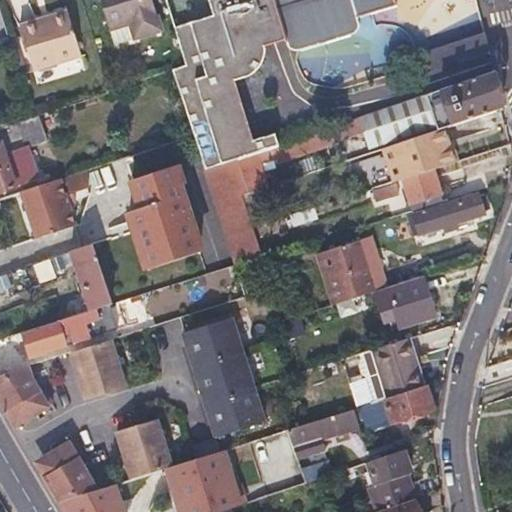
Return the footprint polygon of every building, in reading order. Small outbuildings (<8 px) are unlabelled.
[(99,0),(113,42),(133,35),(159,27),(150,0),(99,0)] [(164,0),(185,62),(168,68),(178,95),(203,169),(234,159),(270,146),(279,143),(274,129),(252,137),(232,78),(254,66),(260,57),(261,42),(282,35),(284,43),(296,48),(352,30),(357,24),(354,14),(394,2),(392,0),(164,0)] [(19,23),(25,46),(32,69),(79,55),(66,9),(47,15),(49,21),(41,23),(38,17),(19,23)] [(47,15),(38,17),(41,23),(49,21),(47,15)] [(488,51),(485,36),(444,49),(449,64),(488,51)] [(449,64),(444,49),(387,67),(392,82),(449,64)] [(234,159),(245,189),(260,185),(263,184),(255,161),(273,155),(274,159),(365,130),(370,145),(450,119),(451,124),(501,108),(493,73),(279,143),(270,146),(234,159)] [(43,138),(35,113),(16,120),(20,134),(24,144),(43,138)] [(0,189),(35,179),(24,144),(0,152),(0,141),(20,134),(16,120),(0,125),(0,189)] [(453,163),(441,127),(417,135),(381,146),(392,182),(401,179),(431,170),(453,163)] [(234,159),(203,169),(201,170),(231,264),(261,255),(242,205),(242,204),(240,198),(238,192),(245,189),(234,159)] [(175,164),(129,180),(137,207),(125,211),(143,268),(195,251),(174,185),(181,183),(175,164)] [(79,170),(18,190),(34,237),(71,224),(65,204),(61,194),(69,192),(84,187),(79,170)] [(410,209),(425,204),(440,200),(431,170),(401,179),(410,209)] [(263,196),(260,185),(245,189),(238,192),(240,198),(242,204),(263,196)] [(370,192),(372,196),(373,201),(396,194),(393,185),(370,192)] [(69,192),(61,194),(65,204),(72,202),(69,192)] [(441,225),(442,228),(442,231),(455,228),(453,222),(480,213),(475,195),(412,215),(418,233),(441,225)] [(370,235),(363,238),(374,271),(382,269),(370,235)] [(387,286),(382,269),(374,271),(363,238),(317,253),(334,304),(336,303),(358,296),(387,286)] [(89,243),(79,246),(70,249),(89,309),(107,303),(89,243)] [(35,265),(42,282),(57,277),(51,260),(35,265)] [(412,312),(413,318),(415,323),(434,317),(423,280),(388,290),(396,317),(412,312)] [(118,318),(146,317),(145,296),(128,296),(128,308),(118,309),(118,318)] [(362,311),(358,296),(336,303),(341,318),(362,311)] [(20,330),(22,339),(27,354),(117,326),(109,302),(107,303),(89,309),(20,330)] [(231,318),(182,333),(188,352),(193,367),(242,352),(231,318)] [(16,340),(22,339),(20,330),(13,332),(16,340)] [(395,394),(424,386),(409,338),(379,347),(395,394)] [(67,353),(82,399),(122,386),(107,340),(67,353)] [(375,373),(383,398),(395,394),(379,347),(368,350),(370,358),(367,361),(370,371),(375,373)] [(242,352),(193,367),(204,402),(252,387),(242,352)] [(28,365),(0,374),(0,402),(3,408),(5,411),(27,417),(52,403),(43,387),(39,391),(31,378),(28,365)] [(431,409),(424,386),(395,394),(383,398),(360,405),(368,429),(431,409)] [(252,387),(204,402),(215,436),(263,420),(252,387)] [(297,460),(310,456),(323,453),(319,442),(358,430),(351,408),(286,429),(297,460)] [(157,419),(117,431),(131,477),(147,472),(162,468),(171,465),(157,419)] [(43,476),(57,500),(96,488),(76,456),(81,454),(73,441),(49,454),(43,476)] [(363,469),(377,511),(413,499),(416,498),(409,476),(410,473),(402,450),(367,461),(370,467),(363,469)] [(220,511),(227,510),(220,489),(200,496),(194,481),(188,483),(181,462),(171,465),(162,468),(177,511),(220,511)] [(328,475),(326,469),(324,463),(300,471),(304,483),(328,475)] [(59,504),(64,511),(119,511),(116,503),(154,492),(147,472),(131,477),(96,488),(57,500),(59,504)] [(417,511),(413,499),(377,511),(376,511),(417,511)]
